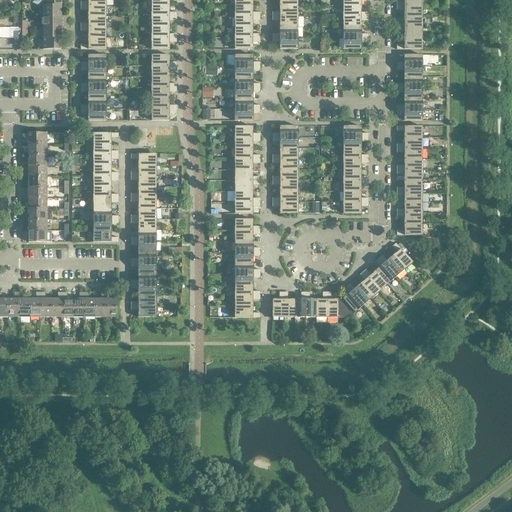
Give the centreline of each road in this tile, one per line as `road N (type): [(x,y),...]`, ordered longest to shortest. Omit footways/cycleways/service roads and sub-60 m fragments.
road 1 (residential): [(380,105),(308,104),(297,86),(307,74),(381,73)]
road 2 (residential): [(336,244),(380,235),(380,105)]
road 3 (residential): [(7,263),(7,107)]
road 4 (residential): [(7,107),(56,107),(56,72),(0,72)]
